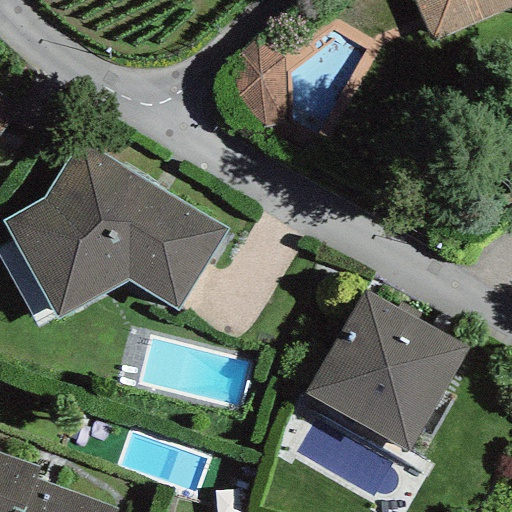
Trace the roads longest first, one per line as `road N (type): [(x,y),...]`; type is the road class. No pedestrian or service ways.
road 1 (residential): [(511,327),(144,113)]
road 2 (residential): [(144,113),(30,44),(0,4)]
road 3 (residential): [(144,113),(269,0)]
